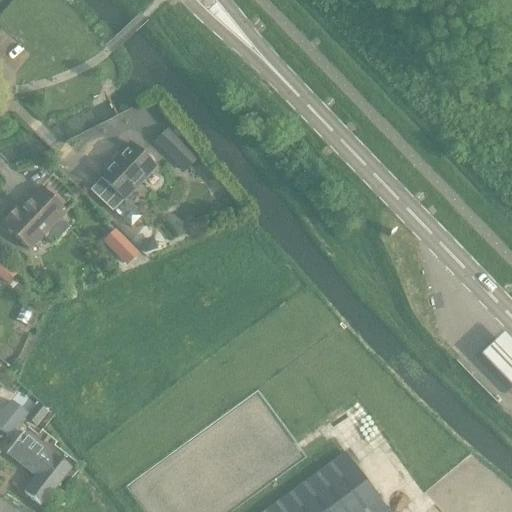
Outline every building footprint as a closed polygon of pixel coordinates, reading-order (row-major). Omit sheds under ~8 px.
[(168,130),(155,144),(185,172),(198,159),(168,130)] [(102,180),(91,192),(112,212),(130,229),(141,218),(123,201),(155,168),(130,145),(113,163),(106,170),(99,178),(102,180)] [(16,209),(2,224),(5,226),(4,228),(28,251),(65,212),(41,189),(29,201),(30,202),(19,213),(16,209)] [(116,231),(103,243),(123,264),(136,252),(116,231)] [(148,240),(142,242),(147,254),(158,249),(155,243),(148,240)] [(3,259),(0,261),(0,278),(7,286),(19,274),(3,259)] [(481,356),(511,388),(511,343),(503,334),(481,356)] [(11,402),(0,415),(0,430),(11,438),(25,419),(28,415),(11,402)] [(28,415),(25,419),(36,429),(48,414),(36,405),(28,415)] [(41,507),(70,471),(23,434),(7,454),(36,477),(23,494),(41,507)] [(343,455),(266,511),(388,511),(345,454),(343,455)]
